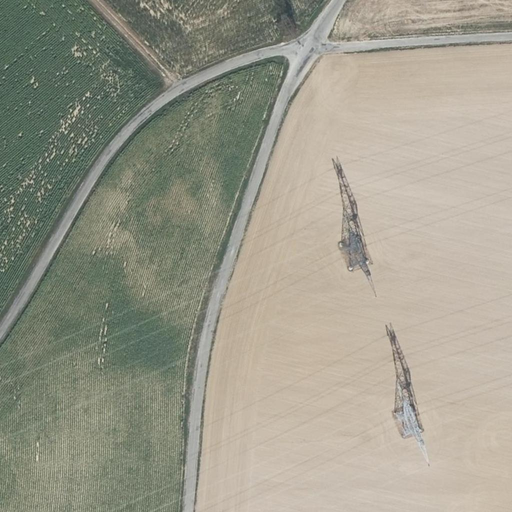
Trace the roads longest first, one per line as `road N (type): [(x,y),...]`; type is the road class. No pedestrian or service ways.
road 1 (unclassified): [(302,51),(202,354),(190,511)]
road 2 (unclassified): [(302,51),(243,59),(188,81),(142,114),(89,182),(0,337)]
road 3 (unclassified): [(302,51),(511,38)]
road 4 (track): [(179,87),(93,0)]
